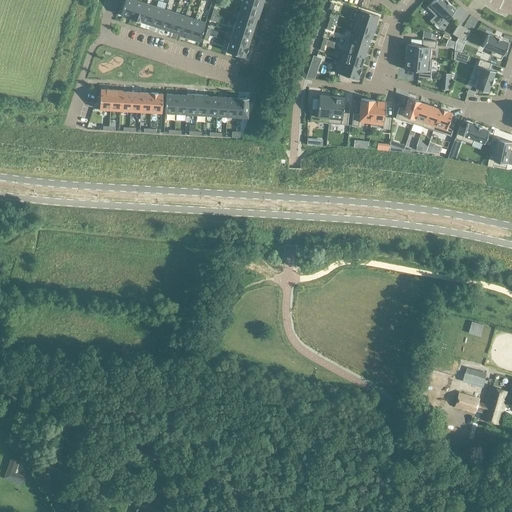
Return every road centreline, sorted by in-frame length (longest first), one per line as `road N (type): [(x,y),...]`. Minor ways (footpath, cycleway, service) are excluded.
road 1 (secondary): [(0,195),(394,224),(511,245)]
road 2 (secondary): [(511,226),(359,203),(0,178)]
road 3 (unclassified): [(291,511),(0,386)]
road 4 (residential): [(102,36),(244,81),(257,73),(280,0)]
road 5 (residential): [(161,294),(30,274),(8,358),(0,358)]
road 6 (residential): [(381,79),(502,119),(511,89)]
